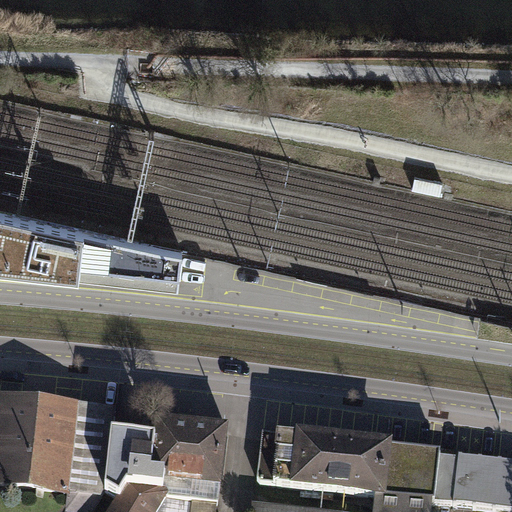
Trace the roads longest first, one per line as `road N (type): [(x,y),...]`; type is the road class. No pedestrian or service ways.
road 1 (secondary): [(0,345),(511,406)]
road 2 (secondary): [(511,354),(0,293)]
road 3 (track): [(0,57),(511,81)]
